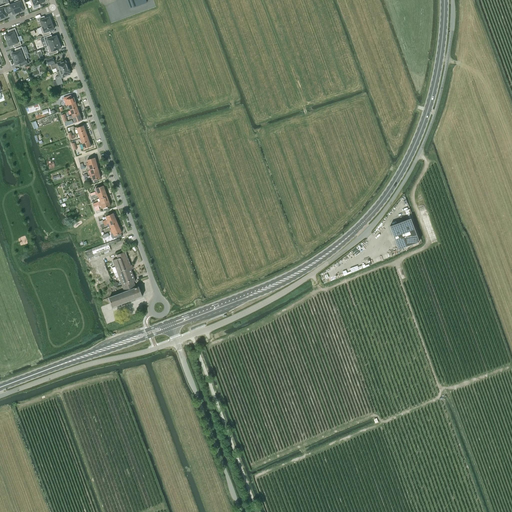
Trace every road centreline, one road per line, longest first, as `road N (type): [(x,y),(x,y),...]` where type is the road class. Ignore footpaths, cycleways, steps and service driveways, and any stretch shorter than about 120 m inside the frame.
road 1 (unclassified): [(176,340),(281,293),(334,260),(380,216),(436,101),(452,0)]
road 2 (primary): [(170,324),(303,270),(378,205),(421,127),(444,0)]
road 3 (residential): [(54,6),(157,299)]
road 4 (unclassified): [(0,396),(176,340)]
road 5 (tertiary): [(239,511),(176,340)]
road 6 (primary): [(0,387),(170,324)]
